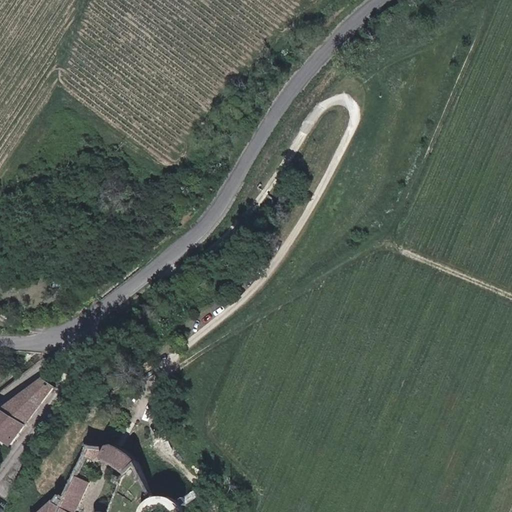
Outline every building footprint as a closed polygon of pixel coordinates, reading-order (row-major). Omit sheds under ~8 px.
[(155,286),(118,315),(111,324),(120,335),(165,300),(155,286)] [(113,335),(113,333),(111,330),(102,334),(105,339),(113,335)] [(57,385),(47,377),(7,409),(4,407),(0,410),(0,431),(15,442),(57,385)] [(126,444),(121,445),(117,459),(135,470),(138,472),(148,461),(126,444)] [(99,445),(94,454),(111,461),(115,448),(99,445)] [(88,477),(75,507),(83,511),(86,511),(100,482),(88,477)] [(191,511),(188,506),(184,502),(179,500),(174,498),(168,499),(159,503),(154,510),(153,511),(191,511)] [(48,511),(67,511),(69,507),(65,503),(62,499),(48,511)]
